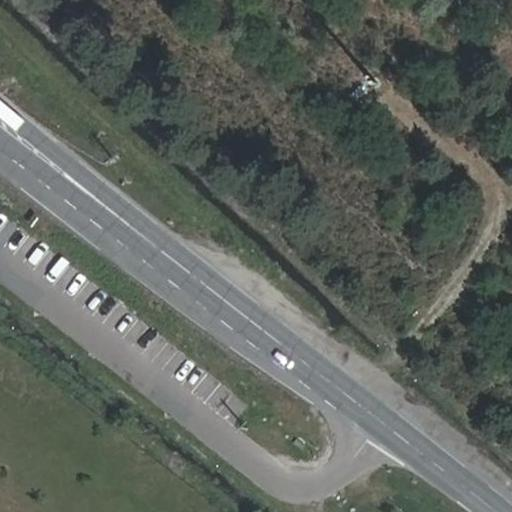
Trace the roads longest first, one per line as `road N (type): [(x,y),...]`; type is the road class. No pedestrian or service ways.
road 1 (secondary): [(505,511),(0,104)]
road 2 (unclassified): [(379,430),(322,484),(293,486),(0,263)]
road 3 (secondary): [(0,136),(330,391)]
road 4 (motorway): [(0,160),(250,352),(330,391)]
road 5 (track): [(387,96),(469,163),(498,201),(494,229),(463,274),(361,397)]
road 6 (secondary): [(379,430),(485,511)]
